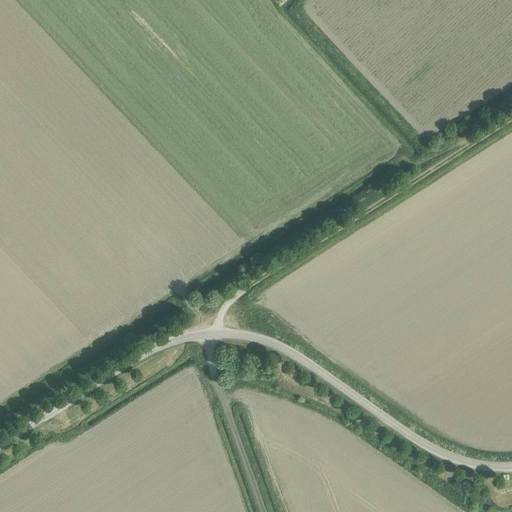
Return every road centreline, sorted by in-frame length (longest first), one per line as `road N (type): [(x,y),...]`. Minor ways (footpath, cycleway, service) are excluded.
road 1 (unclassified): [(0,447),(150,350),(227,333),(283,347),(444,454),(511,466)]
road 2 (track): [(265,511),(207,351),(216,318),(242,291),(511,122)]
